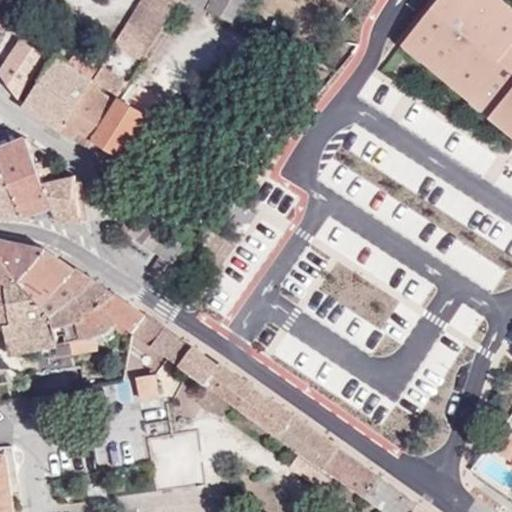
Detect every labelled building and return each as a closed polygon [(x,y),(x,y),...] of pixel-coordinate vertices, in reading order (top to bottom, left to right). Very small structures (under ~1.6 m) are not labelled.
[(142,0),(115,45),(143,59),(179,0),(142,0)] [(187,0),(205,8),(209,0),(187,0)] [(214,0),(209,10),(237,24),(250,0),(214,0)] [(511,0),(438,0),(408,42),(511,120),(511,0)] [(23,38),(1,71),(19,98),(47,53),(23,38)] [(58,54),(25,105),(61,130),(92,84),(95,79),(58,54)] [(129,82),(103,65),(95,79),(92,84),(117,101),(120,97),(129,82)] [(92,84),(61,130),(90,145),(117,101),(92,84)] [(160,97),(141,85),(130,103),(149,114),(160,97)] [(117,101),(90,145),(97,169),(110,177),(149,114),(130,103),(120,97),(117,101)] [(0,160),(6,176),(21,217),(58,218),(43,178),(28,137),(0,148),(0,160)] [(58,218),(85,220),(77,174),(43,178),(58,218)] [(0,178),(0,216),(21,217),(6,176),(0,178)] [(148,222),(135,213),(122,229),(135,238),(148,222)] [(135,238),(173,262),(187,245),(149,220),(148,222),(135,238)] [(47,250),(0,239),(0,253),(22,281),(23,281),(47,250)] [(76,269),(47,250),(23,281),(44,305),(76,269)] [(0,283),(22,281),(0,253),(0,283)] [(95,282),(76,269),(44,305),(54,315),(95,282)] [(44,305),(23,281),(22,281),(0,283),(0,326),(6,326),(12,353),(58,344),(57,327),(54,315),(44,305)] [(116,296),(95,282),(54,315),(57,327),(79,321),(85,320),(86,313),(97,311),(116,296)] [(135,331),(146,315),(116,296),(97,311),(86,313),(85,320),(79,321),(82,338),(82,339),(97,337),(102,336),(116,325),(121,321),(127,325),(134,330),(135,331)] [(156,321),(147,315),(146,315),(135,331),(145,338),(156,321)] [(116,325),(123,330),(127,325),(121,321),(116,325)] [(156,321),(145,338),(153,344),(165,328),(156,321)] [(165,328),(153,344),(181,364),(192,348),(165,328)] [(82,339),(82,338),(67,342),(69,353),(98,348),(97,337),(82,339)] [(206,382),(218,366),(192,348),(181,364),(185,368),(206,382)] [(252,387),(219,364),(218,366),(206,382),(239,406),(252,387)] [(160,394),(159,386),(157,373),(138,377),(141,397),(160,394)] [(280,436),(295,417),(252,387),(239,406),(280,436)] [(340,448),(295,417),(280,436),(304,453),(326,469),(340,448)] [(511,435),(502,432),(490,449),(505,457),(503,462),(511,465),(511,435)] [(0,511),(15,511),(7,448),(1,449),(1,448),(0,447),(0,511)] [(366,497),(381,477),(340,448),(326,469),(335,475),(366,497)] [(329,484),(335,475),(326,469),(304,453),(297,462),(329,484)] [(491,457),(485,453),(477,464),(482,469),(491,457)] [(387,511),(414,511),(419,504),(381,477),(366,497),(387,511)]
